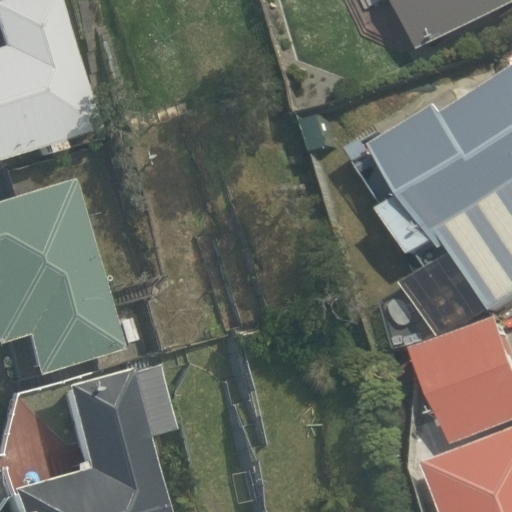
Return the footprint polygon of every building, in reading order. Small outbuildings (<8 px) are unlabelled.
[(0,0),(0,156),(26,149),(29,159),(49,153),(46,143),(93,130),(53,0),(0,0)] [(511,0),(396,0),(421,52),(511,9),(511,0)] [(511,72),(447,115),(441,108),(374,148),(406,198),(383,213),(413,258),(437,243),(443,252),(449,248),(494,315),(511,302),(511,72)] [(60,181),(0,198),(0,340),(6,339),(18,377),(110,351),(60,181)] [(455,446),(511,424),(511,349),(499,318),(414,351),(455,446)] [(64,472),(0,487),(0,511),(160,511),(139,438),(172,431),(153,366),(121,375),(120,370),(48,389),(69,465),(63,466),(64,472)] [(511,511),(511,432),(426,465),(443,511),(511,511)]
